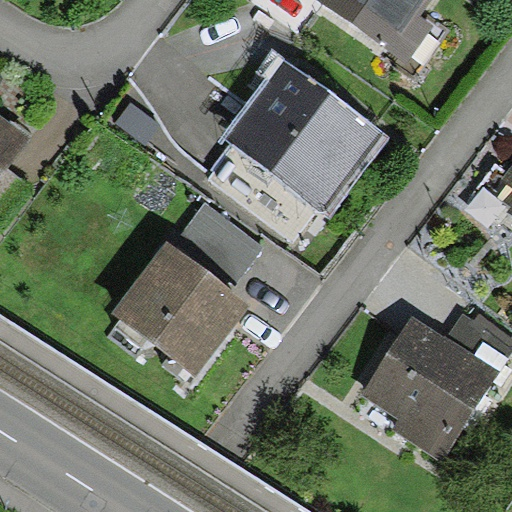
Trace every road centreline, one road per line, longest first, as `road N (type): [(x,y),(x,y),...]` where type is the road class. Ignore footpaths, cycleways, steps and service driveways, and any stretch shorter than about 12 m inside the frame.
road 1 (residential): [(511,77),(233,435)]
road 2 (primary): [(0,432),(123,511)]
road 3 (residential): [(0,6),(99,76)]
